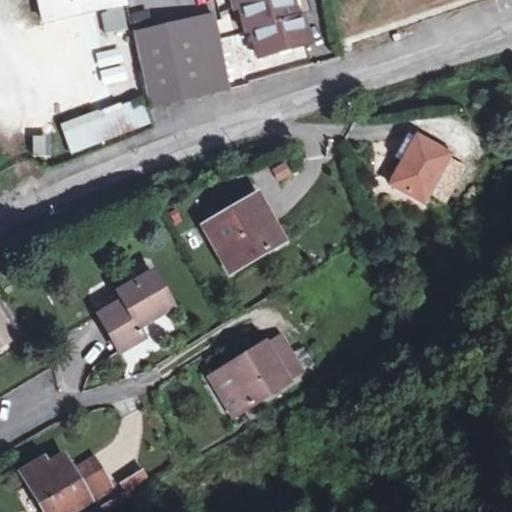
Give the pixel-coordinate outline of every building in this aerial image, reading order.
[(39,0),(45,23),(124,7),(122,0),(39,0)] [(266,0),(242,6),(246,21),(251,20),(254,30),(295,19),(289,0),(266,0)] [(213,16),(198,19),(203,43),(219,40),(213,16)] [(300,17),(295,19),(254,30),(254,31),(258,44),(263,42),(265,55),(306,44),(300,17)] [(130,23),(133,34),(153,29),(150,18),(130,23)] [(198,19),(153,29),(133,34),(146,94),(149,108),(214,92),(203,43),(198,19)] [(219,40),(203,43),(214,92),(229,89),(219,40)] [(35,136),(48,169),(118,141),(153,127),(149,108),(146,94),(106,109),(35,136)] [(415,139),(412,146),(401,166),(391,184),(424,203),(449,157),(415,139)] [(392,162),(401,166),(412,146),(404,141),(392,162)] [(257,198),(240,207),(243,212),(208,233),(231,273),(283,242),(257,198)] [(205,227),(208,233),(243,212),(240,207),(205,227)] [(100,318),(120,353),(145,339),(139,329),(172,308),(153,275),(119,294),(125,302),(100,318)] [(0,346),(14,338),(0,314),(0,346)] [(266,345),(226,369),(231,378),(216,387),(233,416),(302,376),(281,340),(268,348),(266,345)] [(211,379),(216,387),(231,378),(226,369),(211,379)] [(47,461),(32,469),(35,474),(27,480),(45,511),(75,511),(113,491),(102,472),(80,484),(72,471),(65,458),(51,466),(47,461)] [(95,460),(72,471),(80,484),(102,472),(95,460)] [(129,499),(153,484),(141,466),(117,482),(129,499)] [(24,474),(27,480),(35,474),(32,469),(24,474)]
